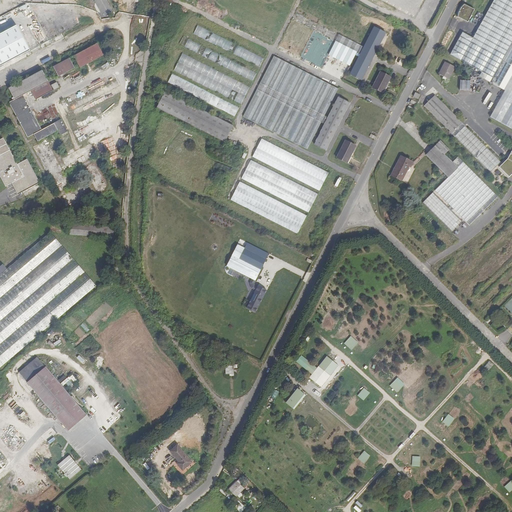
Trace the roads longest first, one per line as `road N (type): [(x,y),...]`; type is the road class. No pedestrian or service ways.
road 1 (unclassified): [(243,418),(209,394),(126,270),(134,130),(157,0)]
road 2 (unclassified): [(243,418),(348,207)]
road 3 (unclassified): [(348,207),(455,0)]
road 4 (unclassified): [(348,207),(382,230),(511,359)]
